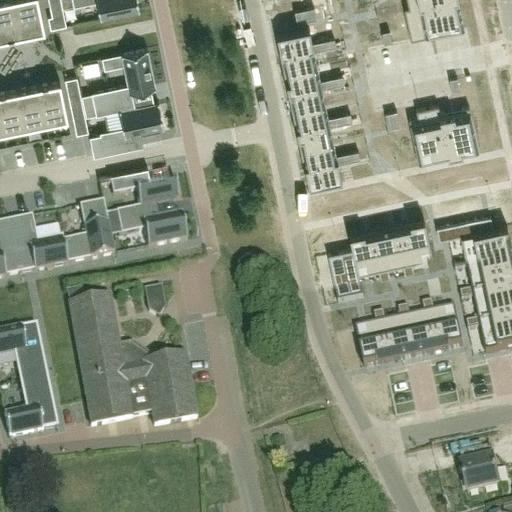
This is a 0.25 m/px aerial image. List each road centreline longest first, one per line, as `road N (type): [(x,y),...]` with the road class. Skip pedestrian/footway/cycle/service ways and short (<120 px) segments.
road 1 (residential): [(370,439),(324,348),(277,128)]
road 2 (residential): [(0,455),(236,429)]
road 3 (residential): [(0,183),(190,145)]
road 4 (residential): [(236,429),(204,273)]
road 5 (residential): [(190,145),(160,0)]
road 6 (residential): [(370,439),(511,410)]
road 7 (residential): [(277,128),(251,0)]
